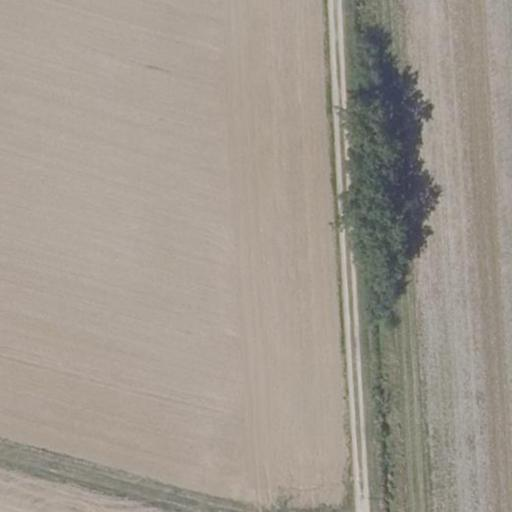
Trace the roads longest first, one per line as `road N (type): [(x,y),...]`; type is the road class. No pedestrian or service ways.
road 1 (track): [(344,0),(371,511)]
road 2 (track): [(0,455),(198,511)]
